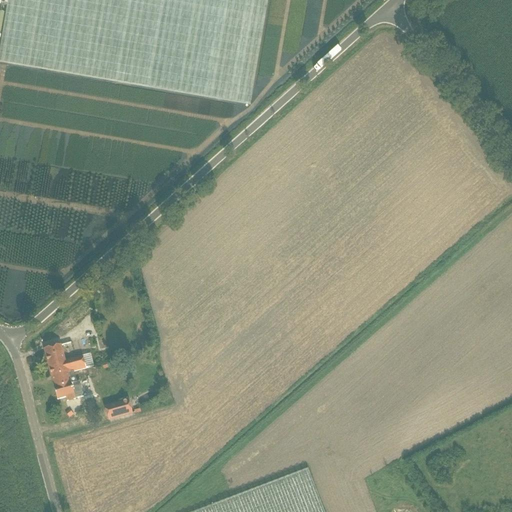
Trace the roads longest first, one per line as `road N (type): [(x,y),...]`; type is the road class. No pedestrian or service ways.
road 1 (unclassified): [(12,348),(386,6)]
road 2 (unclassified): [(511,162),(386,6)]
road 3 (tertiary): [(55,511),(12,348)]
